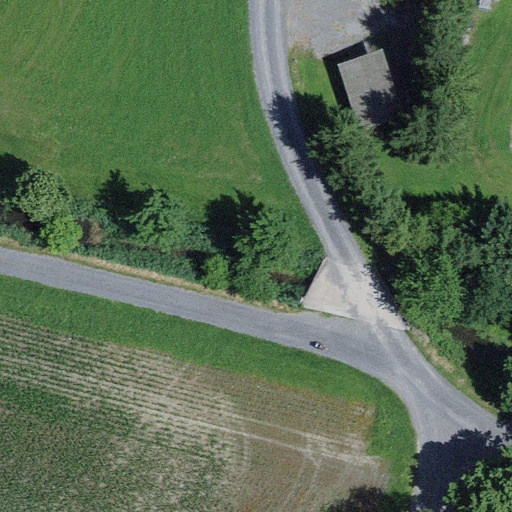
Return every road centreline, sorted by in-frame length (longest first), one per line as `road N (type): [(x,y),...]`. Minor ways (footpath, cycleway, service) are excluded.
road 1 (unclassified): [(511,444),(388,350),(301,166),(276,86),(270,0)]
road 2 (track): [(0,262),(388,350)]
